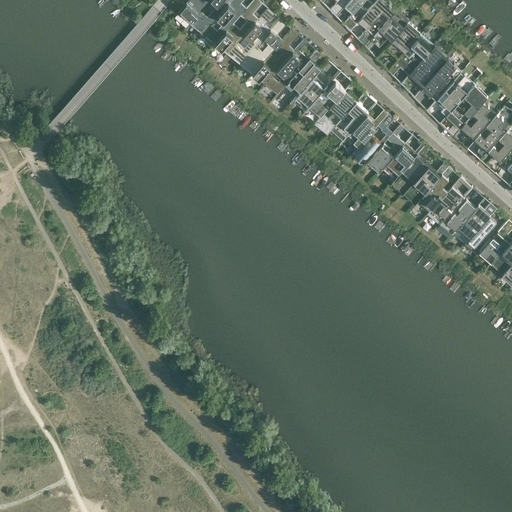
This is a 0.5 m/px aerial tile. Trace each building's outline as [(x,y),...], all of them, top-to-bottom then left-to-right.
[(190,23),(210,0),(188,0),(177,13),(190,23)] [(203,33),(231,0),(210,0),(190,23),(203,33)] [(215,43),(246,7),(241,2),(243,0),(231,0),(203,33),(215,43)] [(227,53),(259,17),(253,13),(263,2),(261,0),(252,0),(246,7),(215,43),(227,53)] [(336,15),(346,4),(349,0),(337,0),(338,0),(330,9),(336,15)] [(358,20),(376,0),(349,0),(346,4),(353,11),(343,22),(350,30),(358,20)] [(371,38),(397,8),(387,0),(376,0),(358,20),(367,28),(358,38),(365,45),(371,38)] [(240,63),(271,28),(265,23),(275,12),(268,6),(259,17),(227,53),(240,63)] [(392,40),(408,21),(410,20),(397,8),(371,38),(380,46),(388,36),(392,40)] [(253,73),(283,39),(277,34),(287,22),(280,17),(271,28),(240,63),(253,73)] [(399,58),(421,32),(408,21),(392,40),(386,46),(399,58)] [(265,83),(305,38),(304,38),(294,49),(289,44),(299,33),(293,27),(283,39),(253,73),(265,83)] [(393,74),(400,66),(409,74),(410,73),(435,44),(421,32),(399,58),(389,69),(390,71),(390,70),(393,74)] [(278,93),(285,85),(309,58),(299,49),(307,41),(308,40),(305,38),(265,83),(278,93)] [(448,58),(449,57),(449,56),(435,44),(410,73),(424,85),(448,58)] [(316,74),(322,67),(315,61),(322,53),(317,49),(309,58),(285,85),(297,95),(316,74)] [(439,96),(462,70),(449,57),(448,58),(424,85),(422,87),(435,99),(438,97),(439,96)] [(464,75),(461,72),(461,71),(462,70),(438,97),(436,99),(435,100),(436,100),(444,107),(441,110),(447,115),(474,83),(472,85),(463,77),(465,75),(464,75)] [(309,106),(328,84),(316,74),(297,95),(295,98),(295,99),(306,108),(307,109),(309,106)] [(315,123),(353,80),(345,88),(333,78),(328,84),(309,106),(320,116),(315,123)] [(328,132),(334,125),(357,100),(345,89),(352,88),(356,83),(353,80),(315,123),(316,124),(317,122),(328,132)] [(488,95),(475,82),(474,83),(447,115),(446,115),(448,116),(460,127),(473,113),(484,101),(488,95)] [(347,136),(349,135),(368,112),(369,111),(363,105),(357,100),(334,125),(347,136)] [(498,113),(484,101),(473,113),(475,114),(478,117),(471,124),(467,120),(461,126),(466,130),(475,138),(481,132),(487,125),(498,113)] [(359,146),(389,112),(384,108),(375,118),(368,112),(349,135),(355,140),(354,142),(359,146)] [(365,163),(401,123),(401,122),(393,131),(387,126),(395,117),(389,112),(359,146),(353,153),(365,163)] [(500,138),(509,127),(511,125),(498,113),(487,125),(488,126),(489,126),(491,129),(485,136),(481,132),(475,138),(480,142),(489,150),(494,144),(500,138)] [(380,170),(405,142),(397,134),(404,126),(401,123),(365,163),(366,163),(369,160),(380,170)] [(511,152),(511,129),(509,127),(500,138),(504,142),(498,148),(496,146),(494,144),(489,150),(491,152),(494,154),(493,154),(503,163),(511,152)] [(394,179),(425,144),(422,141),(415,150),(406,141),(405,142),(380,170),(381,171),(384,167),(395,177),(393,179),(394,179)] [(406,190),(429,163),(422,157),(430,148),(425,144),(394,179),(391,182),(403,192),(406,189),(406,190)] [(418,200),(449,165),(444,161),(436,170),(429,163),(406,190),(403,193),(415,203),(418,200)] [(447,190),(442,186),(449,178),(447,177),(454,169),(449,165),(418,200),(429,210),(427,213),(461,176),(460,175),(447,190)] [(440,223),(473,186),(472,185),(464,195),(456,188),(458,187),(460,185),(462,183),(465,180),(461,176),(462,176),(461,175),(461,176),(427,213),(428,214),(429,213),(440,223),(439,223),(440,223)] [(457,229),(477,205),(476,206),(466,198),(475,188),(473,186),(440,223),(453,234),(457,229)] [(477,205),(457,229),(469,238),(468,239),(469,239),(490,215),(497,207),(490,201),(484,208),(486,210),(484,212),(477,205)] [(480,251),(497,231),(509,217),(497,231),(492,226),(497,220),(490,215),(469,239),(480,250),(479,251),(480,251)] [(491,263),(511,238),(511,237),(507,233),(511,227),(511,220),(509,217),(497,231),(480,251),(491,261),(490,263),(490,264),(491,263)] [(511,262),(511,238),(491,263),(503,274),(511,262)] [(511,262),(503,274),(511,281),(511,262)]
